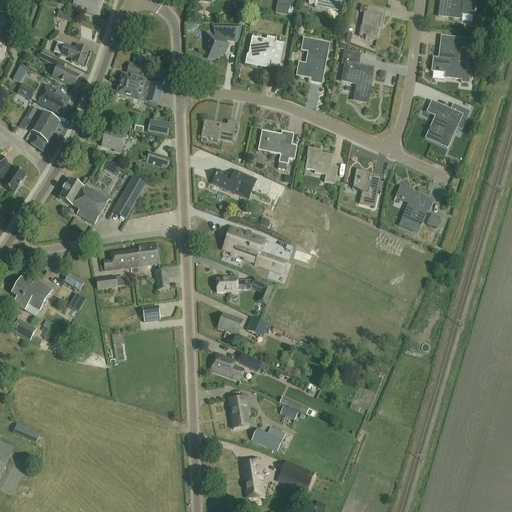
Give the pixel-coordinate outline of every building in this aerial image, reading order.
[(68,6),(50,0),(47,0),(46,6),(58,10),(54,20),(58,21),(62,12),(66,13),(68,6)] [(74,0),(73,5),(87,10),(87,12),(99,16),(104,0),(74,0)] [(279,0),(276,17),(285,19),(286,17),(287,17),(290,0),(279,0)] [(309,0),(309,4),(315,6),(315,8),(328,11),(328,8),(340,11),(342,0),(309,0)] [(463,3),(441,0),(439,18),(462,20),(462,16),(475,17),(475,14),(477,14),(477,12),(476,11),(477,3),(463,1),(463,3)] [(386,10),(361,5),(360,11),(364,12),(361,26),(364,26),(362,38),(377,41),(380,23),(383,24),(386,10)] [(17,27),(1,16),(0,17),(0,60),(7,50),(4,48),(17,27)] [(202,36),(201,25),(189,25),(189,36),(202,36)] [(241,26),(215,25),(215,34),(203,42),(203,54),(216,60),(226,53),(226,42),(235,45),(241,26)] [(276,41),(253,36),(249,56),(248,56),(246,65),(271,70),(271,67),(279,69),(284,46),(276,44),(276,41)] [(469,41),(442,38),(439,60),(433,60),(432,73),(445,74),(444,79),(462,80),(461,83),(469,84),(470,78),(465,77),(466,65),(459,64),(460,49),(468,50),(469,41)] [(315,42),(303,40),(301,52),(308,53),(306,65),(299,64),(296,76),(311,79),(310,83),(321,85),(328,48),(315,45),(315,42)] [(76,50),(58,44),(54,53),(72,60),(71,63),(83,68),(89,51),(77,47),(76,50)] [(66,63),(43,52),(39,59),(57,68),(53,77),(74,88),(79,77),(63,69),(66,63)] [(361,56),(345,53),(342,64),(346,65),(342,82),(358,86),(355,102),(366,104),(373,70),(359,67),(361,56)] [(120,84),(160,96),(163,87),(151,84),(146,83),(146,82),(142,80),(145,69),(130,64),(127,73),(128,73),(127,76),(122,75),(120,84)] [(33,84),(37,75),(23,69),(19,78),(33,84)] [(160,96),(120,84),(116,96),(140,103),(141,99),(147,101),(146,103),(158,106),(160,96)] [(62,117),(66,109),(42,96),(22,86),(18,94),(32,101),(38,104),(62,117)] [(42,96),(66,109),(70,101),(62,96),(63,95),(47,87),(42,96)] [(451,111),(432,103),(427,113),(436,117),(426,139),(438,144),(448,122),(456,126),(455,128),(460,130),(468,112),(453,106),(451,111)] [(37,111),(31,108),(25,119),(30,122),(37,111)] [(60,125),(41,114),(30,132),(36,137),(31,146),(42,154),(60,125)] [(228,127),(205,122),(202,137),(232,144),(236,125),(229,123),(228,127)] [(115,134),(105,131),(101,147),(114,151),(114,152),(122,154),(127,136),(115,133),(115,134)] [(279,136),(261,132),(258,152),(280,156),(279,164),(288,166),(294,134),(283,132),(282,135),(279,135),(279,136)] [(322,152),(309,150),(305,170),(315,172),(314,174),(325,176),(324,183),(335,185),(338,168),(331,167),(333,157),(321,155),(322,152)] [(165,158),(149,153),(145,164),(161,170),(165,158)] [(5,166),(0,159),(0,171),(1,171),(7,176),(8,175),(10,176),(3,187),(14,194),(26,177),(12,168),(7,164),(5,166)] [(119,183),(125,171),(110,163),(104,175),(119,183)] [(370,173),(356,170),(353,186),(363,188),(359,205),(375,208),(380,178),(369,176),(370,173)] [(235,172),(233,178),(218,171),(212,185),(213,185),(213,184),(220,187),(220,188),(233,194),(248,201),(251,194),(256,181),(235,172)] [(146,186),(134,179),(114,213),(126,220),(146,186)] [(83,189),(70,181),(59,200),(79,212),(77,215),(95,226),(110,200),(85,186),(83,189)] [(413,194),(400,188),(395,198),(408,204),(401,219),(420,227),(427,213),(428,214),(433,201),(413,193),(413,194)] [(432,229),(437,218),(431,215),(426,226),(432,229)] [(441,220),(437,218),(432,229),(436,230),(441,220)] [(231,228),(223,251),(231,254),(231,256),(236,257),(236,256),(244,259),(244,260),(255,264),(255,266),(275,273),(280,261),(260,254),(265,240),(231,228)] [(129,253),(131,268),(151,265),(160,264),(157,244),(138,247),(139,251),(129,253)] [(296,251),(293,259),(309,264),(311,257),(296,251)] [(131,268),(129,253),(111,255),(112,262),(104,263),(105,272),(131,268)] [(169,290),(167,271),(155,273),(157,292),(169,290)] [(259,303),(268,307),(279,280),(264,274),(259,285),(256,284),(254,289),(263,293),(259,303)] [(84,284),(69,275),(64,284),(79,293),(84,284)] [(238,295),(237,278),(228,279),(228,280),(217,281),(217,294),(231,293),(232,295),(238,295)] [(251,286),(251,278),(239,278),(239,286),(251,286)] [(32,286),(21,279),(11,295),(17,298),(13,304),(25,311),(28,306),(39,312),(52,291),(35,280),(32,286)] [(86,301),(76,295),(68,309),(78,315),(86,301)] [(162,322),(161,306),(144,307),(145,323),(162,322)] [(243,322),(223,315),(218,330),(238,336),(243,322)] [(269,326),(252,319),(246,332),(263,339),(269,326)] [(36,331),(18,321),(12,332),(30,342),(36,331)] [(52,325),(47,322),(43,328),(48,331),(52,325)] [(284,333),(274,328),(272,332),(282,337),(284,333)] [(301,340),(286,332),(283,337),(299,345),(301,340)] [(113,337),(114,348),(122,347),(120,336),(113,337)] [(35,340),(33,338),(31,342),(40,347),(42,343),(36,339),(35,340)] [(262,364),(242,353),(237,363),(257,374),(262,364)] [(236,361),(216,355),(210,371),(225,377),(241,382),(245,370),(234,366),(236,361)] [(250,427),(245,397),(229,399),(234,430),(250,427)] [(40,437),(18,427),(14,434),(37,445),(40,437)] [(271,436),(258,432),(254,444),(272,450),(273,446),(283,449),(287,435),(273,430),(271,436)] [(0,479),(15,450),(0,442),(0,479)] [(264,497),(260,459),(241,461),(244,479),(245,479),(247,499),(262,497),(264,497)] [(314,475),(286,462),(280,476),(308,489),(314,475)] [(337,506),(343,509),(347,501),(341,498),(337,506)]
